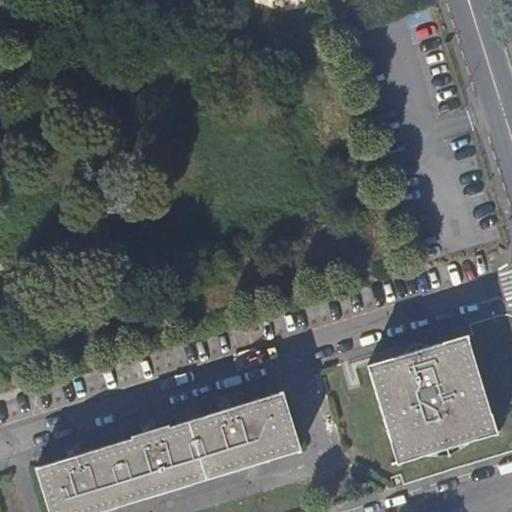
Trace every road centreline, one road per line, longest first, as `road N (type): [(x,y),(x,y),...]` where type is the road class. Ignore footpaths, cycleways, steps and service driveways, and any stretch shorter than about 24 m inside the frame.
road 1 (residential): [(511,282),(0,432)]
road 2 (residential): [(469,0),(511,140)]
